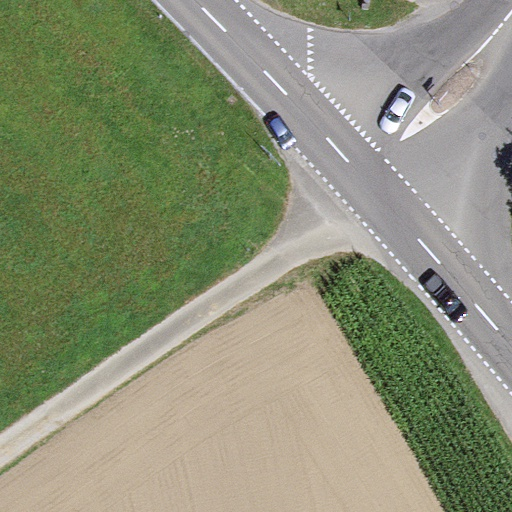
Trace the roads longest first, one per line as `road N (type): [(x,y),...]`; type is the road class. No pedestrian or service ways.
road 1 (track): [(0,449),(279,264),(365,177)]
road 2 (secondary): [(193,0),(365,177)]
road 3 (secondary): [(365,177),(511,346)]
road 4 (tertiary): [(365,177),(511,11)]
